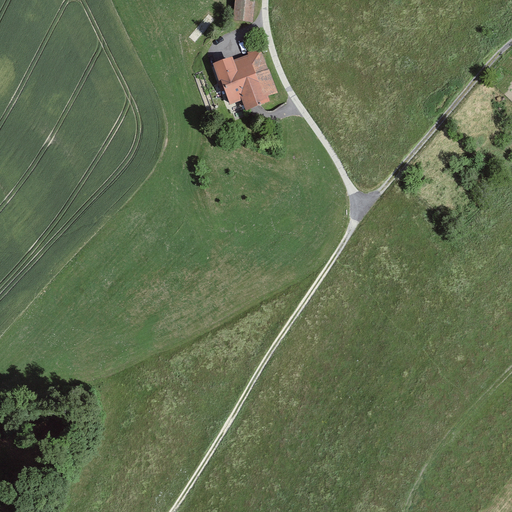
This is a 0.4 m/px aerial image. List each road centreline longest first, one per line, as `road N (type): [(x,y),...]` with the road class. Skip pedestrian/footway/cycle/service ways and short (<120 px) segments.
road 1 (track): [(172,511),(361,213)]
road 2 (track): [(511,372),(463,419),(406,511)]
